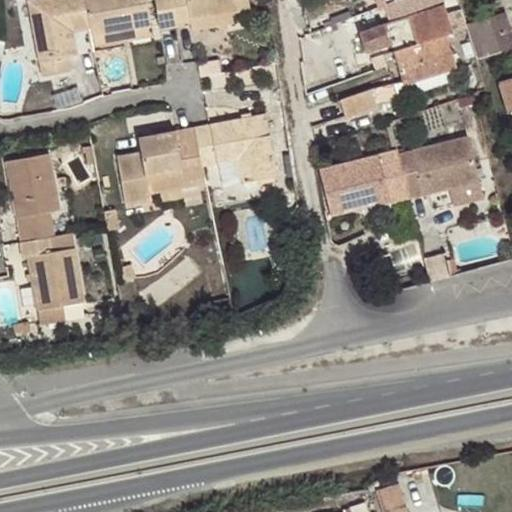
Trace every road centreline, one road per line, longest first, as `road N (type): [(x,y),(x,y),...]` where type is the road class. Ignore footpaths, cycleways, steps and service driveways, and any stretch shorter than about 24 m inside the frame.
road 1 (unclassified): [(511,300),(24,409),(0,423)]
road 2 (secondary): [(500,377),(0,475)]
road 3 (secondary): [(500,377),(0,436)]
road 4 (secondary): [(2,511),(309,450)]
road 5 (secondary): [(309,450),(511,412)]
road 6 (secondary): [(122,511),(309,450)]
road 7 (residential): [(182,92),(0,130)]
